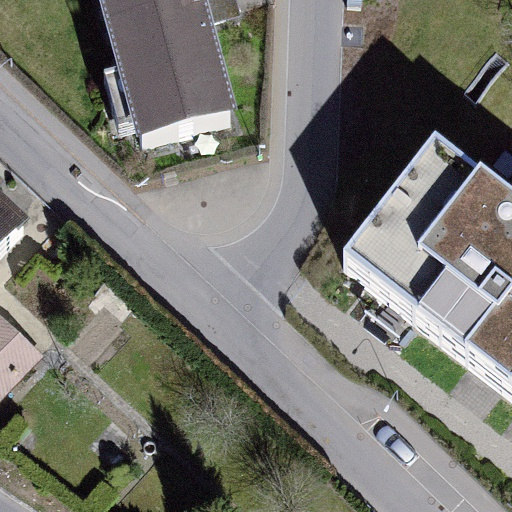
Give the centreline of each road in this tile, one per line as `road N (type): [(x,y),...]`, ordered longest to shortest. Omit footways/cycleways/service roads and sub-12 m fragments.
road 1 (residential): [(318,0),(308,207),(217,311)]
road 2 (residential): [(0,110),(217,311)]
road 3 (residential): [(217,311),(418,511)]
